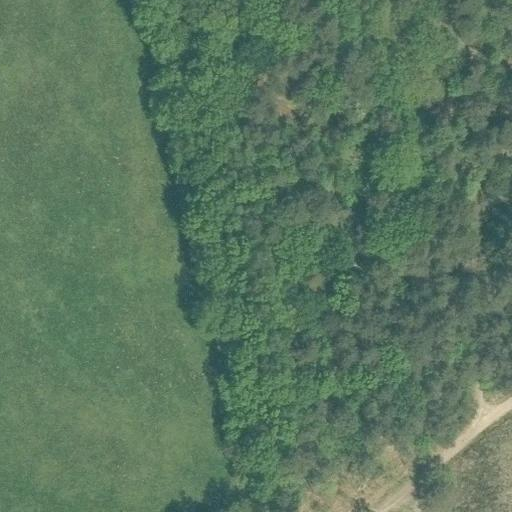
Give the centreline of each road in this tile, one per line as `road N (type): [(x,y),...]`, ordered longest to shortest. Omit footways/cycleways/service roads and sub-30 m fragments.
road 1 (track): [(326,162),(343,139),(383,119),(421,121),(454,135),(476,200),(476,334)]
road 2 (track): [(476,334),(400,311),(370,287),(343,240),(326,162)]
